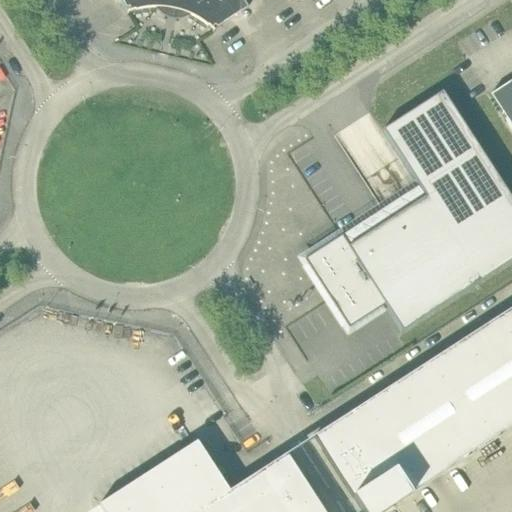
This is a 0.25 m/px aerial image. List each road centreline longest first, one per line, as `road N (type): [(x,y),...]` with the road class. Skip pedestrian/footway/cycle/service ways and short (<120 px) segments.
road 1 (unclassified): [(175,291),(245,399),(286,375),(215,265)]
road 2 (unclassified): [(243,146),(467,0)]
road 3 (unclassified): [(378,0),(211,99)]
road 4 (unclassified): [(55,104),(31,140),(22,182),(29,224)]
road 5 (unclassified): [(215,265),(240,230),(249,191),(243,146)]
road 6 (unclassified): [(56,266),(113,296),(175,291)]
road 7 (unclassified): [(211,99),(175,78),(135,71),(94,79)]
